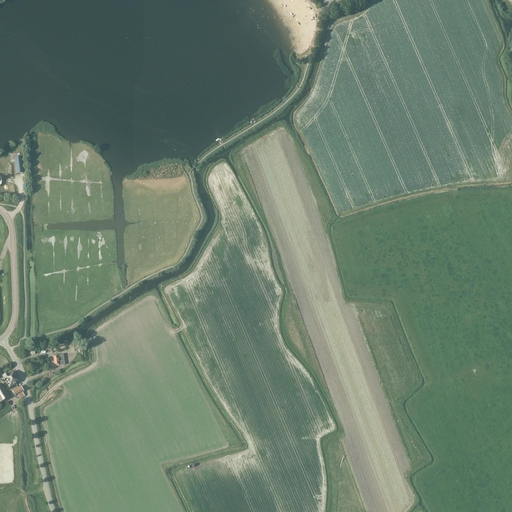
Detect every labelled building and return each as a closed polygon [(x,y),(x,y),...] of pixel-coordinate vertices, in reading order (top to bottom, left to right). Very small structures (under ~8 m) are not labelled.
[(21,157),(15,158),(16,174),(23,173),(21,157)] [(64,365),(62,355),(53,356),(55,367),(64,365)] [(14,372),(11,373),(8,375),(8,373),(2,377),(9,388),(16,384),(16,383),(19,382),(14,372)] [(2,384),(0,385),(0,403),(10,398),(2,384)] [(15,397),(18,395),(20,399),(24,396),(22,392),(23,392),(20,387),(12,391),(15,397)]
